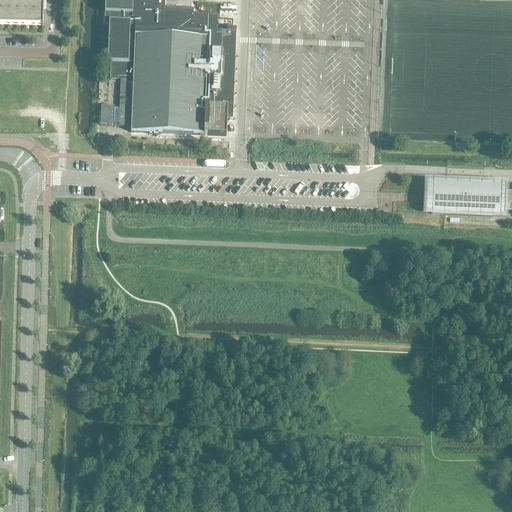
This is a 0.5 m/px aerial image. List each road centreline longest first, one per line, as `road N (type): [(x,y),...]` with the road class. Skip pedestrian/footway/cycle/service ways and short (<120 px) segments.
road 1 (unknown): [(44,333),(511,350)]
road 2 (unclassified): [(22,511),(31,181),(17,157),(0,154)]
